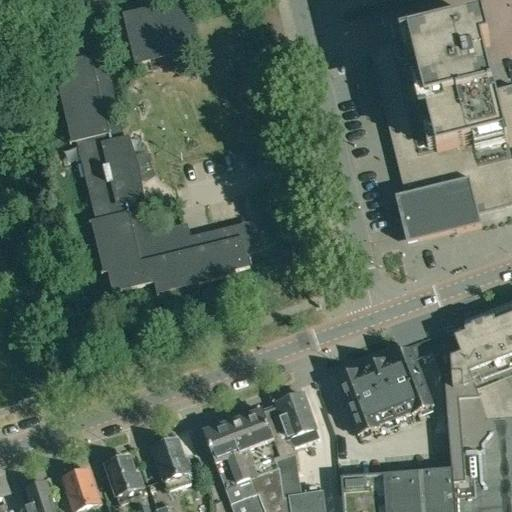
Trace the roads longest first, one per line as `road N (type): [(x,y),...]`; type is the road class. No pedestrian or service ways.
road 1 (tertiary): [(0,453),(373,318)]
road 2 (residential): [(373,318),(297,0)]
road 3 (tertiary): [(373,318),(511,269)]
